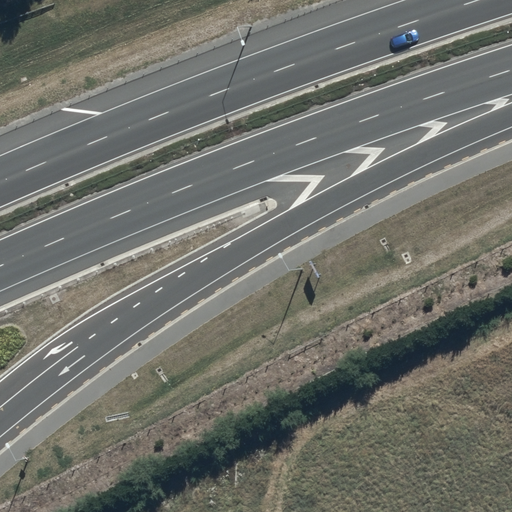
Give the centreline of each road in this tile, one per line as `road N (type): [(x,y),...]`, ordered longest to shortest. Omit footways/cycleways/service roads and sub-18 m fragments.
road 1 (trunk): [(511,116),(263,239),(154,302),(0,411)]
road 2 (trunk): [(511,68),(236,168),(0,267)]
road 3 (trunk): [(0,176),(214,86),(471,0)]
